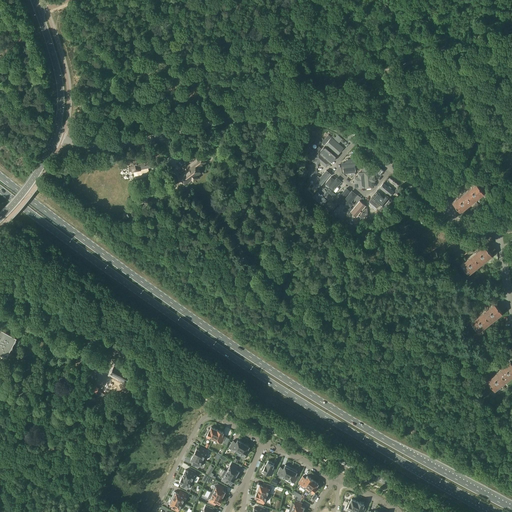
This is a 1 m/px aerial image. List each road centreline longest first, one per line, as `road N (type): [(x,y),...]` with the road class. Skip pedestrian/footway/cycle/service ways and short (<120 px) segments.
road 1 (primary): [(511,508),(244,352),(0,175)]
road 2 (primary): [(0,189),(236,359),(495,511)]
road 3 (unclassified): [(354,139),(307,114),(255,113),(107,145),(55,136)]
road 4 (unclassified): [(273,426),(0,282)]
road 5 (track): [(159,369),(121,404),(71,500),(92,511)]
road 6 (residential): [(262,445),(223,419),(197,420),(153,511)]
road 7 (tertiary): [(55,136),(58,72),(38,10)]
